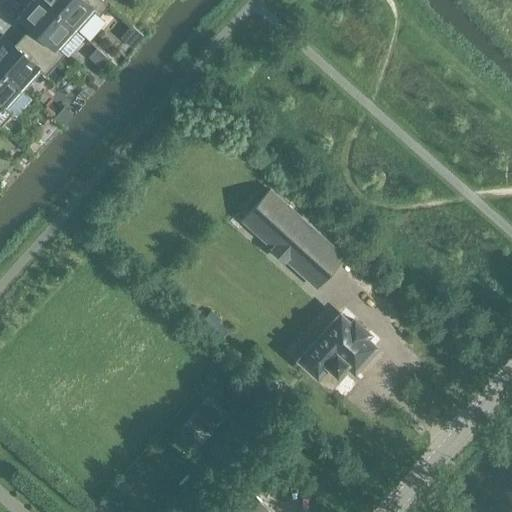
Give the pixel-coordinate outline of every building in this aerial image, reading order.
[(77,30),(44,0),(31,0),(21,12),(22,13),(20,15),(31,24),(23,34),(56,64),(65,53),(60,49),(77,30)] [(99,15),(109,5),(103,0),(44,0),(77,30),(94,11),(99,15)] [(56,64),(23,34),(14,44),(3,34),(1,36),(0,35),(0,67),(24,89),(41,70),(46,75),(56,64)] [(7,108),(24,89),(0,67),(0,126),(12,113),(7,108)] [(270,189),(243,218),(274,246),(272,248),(284,259),(286,257),(317,285),(344,256),(270,189)] [(340,313),(301,357),(318,373),(327,362),(338,372),(347,361),(355,368),(375,345),(365,335),(369,332),(355,319),(351,323),(340,313)] [(272,511),(243,485),(219,511),(272,511)]
